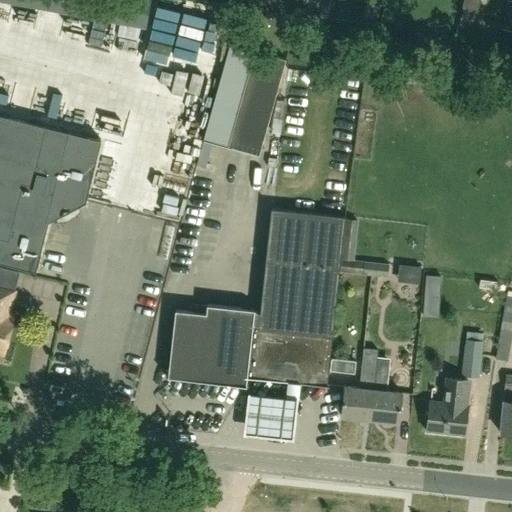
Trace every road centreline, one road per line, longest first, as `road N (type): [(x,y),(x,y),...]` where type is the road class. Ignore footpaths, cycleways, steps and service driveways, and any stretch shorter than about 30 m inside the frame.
road 1 (tertiary): [(511,491),(239,461)]
road 2 (tertiary): [(239,461),(0,437)]
